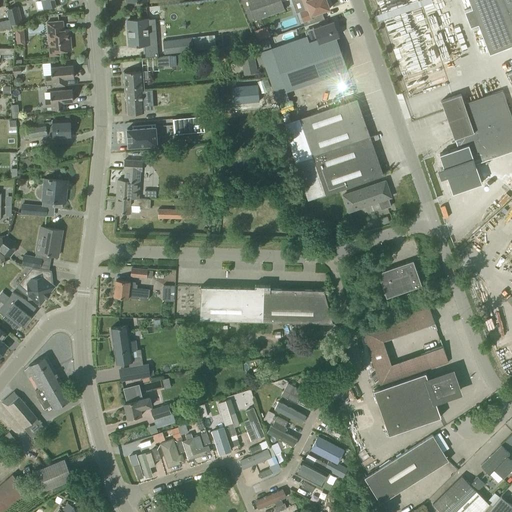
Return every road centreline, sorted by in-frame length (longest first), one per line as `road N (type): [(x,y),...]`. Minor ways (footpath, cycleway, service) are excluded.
road 1 (unclassified): [(87,251),(331,258),(440,224)]
road 2 (unclassified): [(87,251),(101,122),(92,0)]
road 3 (unclassified): [(440,224),(358,0)]
road 4 (residential): [(119,493),(89,404),(81,320)]
road 5 (unclassified): [(511,386),(488,351),(440,224)]
road 6 (residential): [(243,494),(232,464),(219,460),(119,493)]
road 7 (residential): [(243,494),(278,480),(322,398)]
